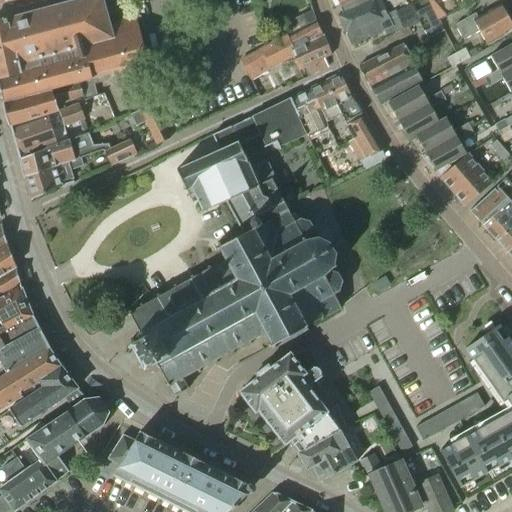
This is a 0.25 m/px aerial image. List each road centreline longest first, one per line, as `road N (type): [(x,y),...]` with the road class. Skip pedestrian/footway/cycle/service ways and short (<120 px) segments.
road 1 (residential): [(21,211),(351,62)]
road 2 (residential): [(479,249),(389,304),(234,379),(206,439)]
road 3 (residential): [(206,439),(127,395),(80,357),(58,329),(21,211)]
road 4 (residential): [(351,62),(425,184),(479,249)]
